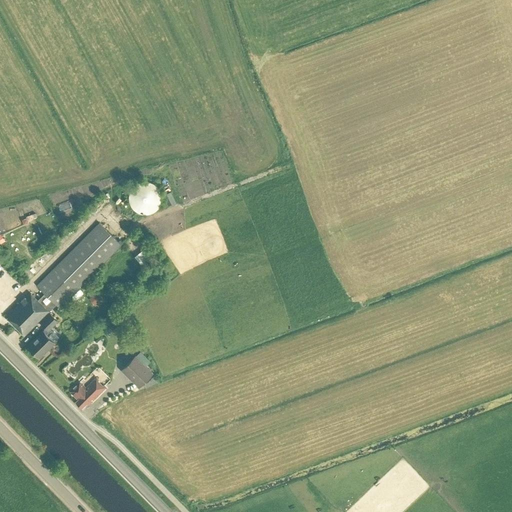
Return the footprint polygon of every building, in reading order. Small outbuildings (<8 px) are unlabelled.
[(146,181),(141,181),(137,183),(133,186),(130,190),(129,195),(129,199),(129,203),(131,206),(134,210),(137,211),(139,212),(141,213),(144,214),(147,213),(150,213),(154,211),(157,209),(159,206),(161,203),(162,199),(162,196),(161,192),(160,190),(158,187),(155,184),(153,183),(150,181),(146,181)] [(7,219),(12,229),(22,224),(17,215),(7,219)] [(121,244),(99,222),(37,284),(45,292),(38,299),(30,291),(5,316),(24,334),(39,320),(48,329),(58,320),(49,310),(56,303),(59,306),(121,244)] [(150,225),(156,236),(161,233),(155,222),(150,225)] [(18,279),(31,265),(21,256),(8,270),(18,279)] [(37,270),(33,265),(17,280),(22,285),(37,270)] [(89,298),(95,305),(103,297),(96,291),(89,298)] [(80,297),(74,301),(79,308),(85,304),(80,297)] [(108,325),(114,333),(132,321),(126,313),(108,325)] [(43,330),(28,345),(39,357),(54,342),(53,341),(57,337),(59,335),(54,330),(52,332),(48,336),(43,330)] [(135,355),(121,369),(139,386),(153,372),(135,355)] [(154,374),(144,385),(146,387),(157,381),(154,374)] [(76,401),(81,407),(88,401),(89,402),(105,388),(95,378),(85,388),(80,383),(70,392),(78,400),(76,401)]
